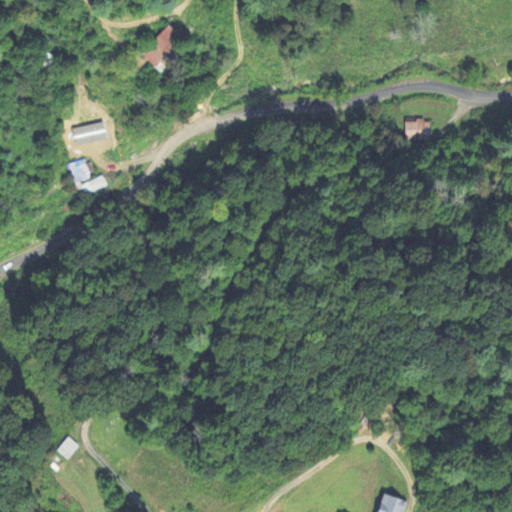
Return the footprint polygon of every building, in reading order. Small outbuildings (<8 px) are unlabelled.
[(191,44),(173,28),(147,57),(165,73),(191,44)] [(428,143),(428,123),(400,123),(400,143),(428,143)] [(78,137),(91,158),(110,146),(97,126),(78,137)] [(79,185),(92,178),(82,160),(69,167),(79,185)] [(99,193),(95,183),(83,187),(87,197),(99,193)] [(379,511),(405,511),(409,505),(387,496),(379,511)]
